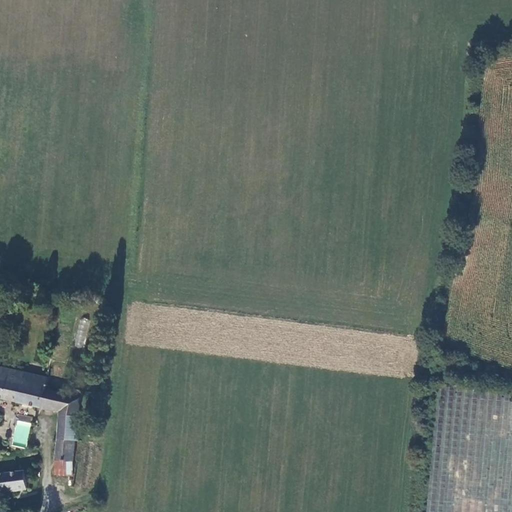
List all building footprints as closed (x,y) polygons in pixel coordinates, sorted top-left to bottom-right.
[(82,348),(91,321),(81,318),(73,345),(82,348)] [(44,386),(0,374),(0,405),(37,415),(44,386)] [(511,511),(511,395),(443,388),(431,511),(511,511)] [(76,421),(79,402),(44,398),(40,416),(56,421),(50,481),(68,480),(73,444),(77,445),(80,422),(76,421)] [(21,476),(0,479),(0,487),(1,495),(2,498),(24,494),(21,476)]
